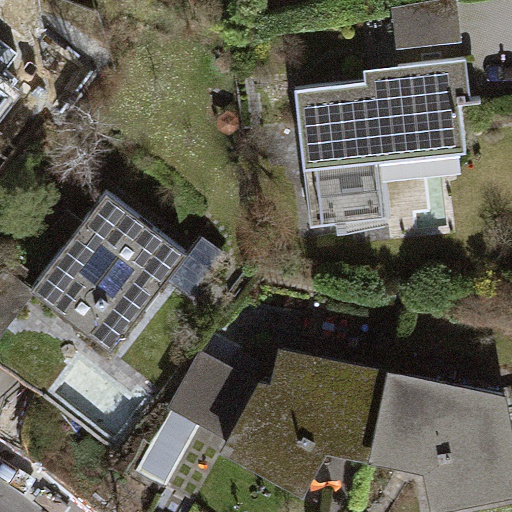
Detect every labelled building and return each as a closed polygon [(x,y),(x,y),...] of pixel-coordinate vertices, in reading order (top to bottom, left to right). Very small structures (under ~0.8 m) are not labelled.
[(418,0),(393,4),(398,46),(462,38),(457,0),(418,0)] [(0,101),(19,77),(8,68),(20,52),(0,36),(0,101)] [(297,86),(312,223),(388,215),(382,156),(381,144),(465,134),(461,101),(471,100),(467,56),(399,64),(400,75),(366,78),(297,86)] [(366,78),(400,75),(399,64),(365,67),(366,78)] [(381,144),(382,156),(468,147),(465,134),(381,144)] [(182,253),(102,191),(29,285),(110,347),(163,278),(182,253)] [(196,235),(182,253),(163,278),(189,299),(216,266),(218,261),(217,255),(215,250),(196,235)] [(0,322),(29,285),(3,265),(0,268),(0,322)] [(230,442),(228,446),(234,449),(232,453),(274,474),(276,470),(303,483),(324,441),(330,429),(353,433),(351,447),(376,452),(393,371),(283,347),(275,383),(261,382),(230,442)] [(230,442),(261,382),(253,377),(230,366),(199,349),(168,411),(230,442)] [(261,361),(238,349),(230,366),(253,377),(261,361)] [(428,464),(435,500),(511,483),(511,438),(506,410),(503,393),(393,371),(376,452),(398,457),(401,444),(425,449),(428,464)] [(324,441),(351,447),(353,433),(330,429),(324,441)] [(401,444),(398,457),(428,464),(425,449),(401,444)]
